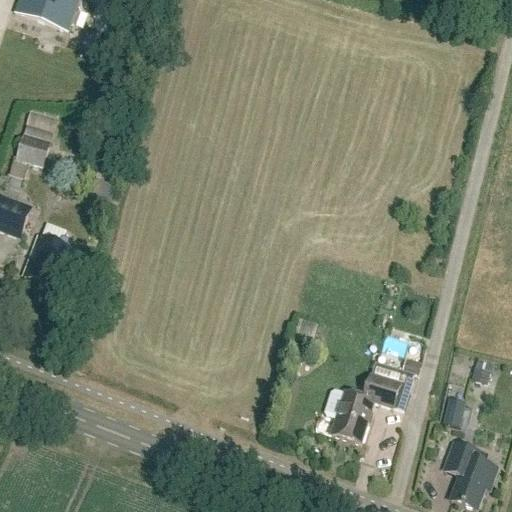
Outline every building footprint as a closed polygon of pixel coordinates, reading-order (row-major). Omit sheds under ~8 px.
[(0,0),(0,28),(0,29),(9,1),(4,0),(0,0)] [(71,34),(83,0),(23,0),(18,15),(71,34)] [(43,171),(50,145),(57,123),(30,115),(23,137),(15,164),(43,171)] [(94,185),(89,199),(110,206),(114,191),(94,185)] [(0,236),(20,244),(32,211),(1,199),(0,200),(0,236)] [(61,249),(66,234),(48,227),(42,242),(39,241),(33,258),(37,259),(29,281),(55,291),(63,269),(67,271),(74,253),(61,249)] [(318,327),(298,323),(293,343),(313,347),(318,327)] [(405,374),(419,379),(422,367),(408,363),(405,374)] [(346,396),(345,397),(335,394),(330,396),(324,415),(327,420),(337,423),(332,439),(361,448),(374,407),(404,416),(416,379),(376,366),(364,402),(346,396)] [(471,385),(487,390),(491,376),(475,372),(471,385)] [(450,403),(444,428),(459,432),(465,407),(450,403)] [(490,494),(498,472),(479,465),(481,457),(455,448),(445,475),(460,480),(451,505),(470,511),(477,511),(485,492),(490,494)]
